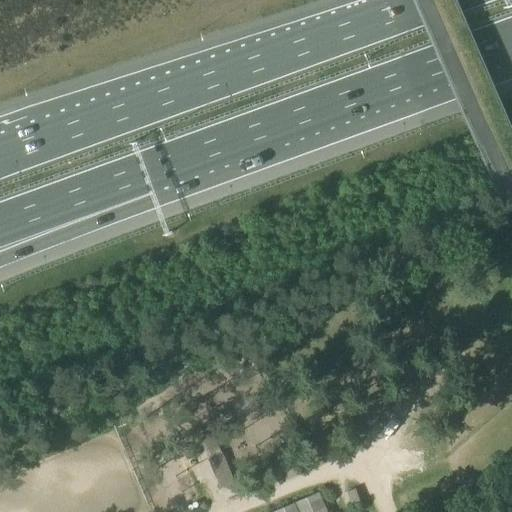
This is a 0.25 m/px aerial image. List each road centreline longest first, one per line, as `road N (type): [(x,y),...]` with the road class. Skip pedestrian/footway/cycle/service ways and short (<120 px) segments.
road 1 (motorway): [(436,0),(0,156)]
road 2 (motorway): [(144,175),(511,41)]
road 3 (motorway): [(0,246),(144,175)]
road 4 (motorway): [(0,227),(144,175)]
